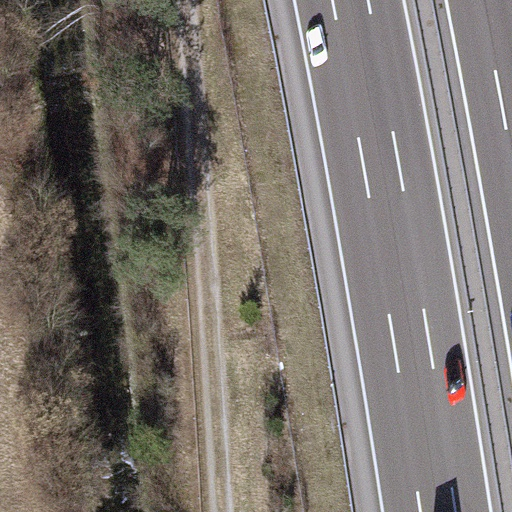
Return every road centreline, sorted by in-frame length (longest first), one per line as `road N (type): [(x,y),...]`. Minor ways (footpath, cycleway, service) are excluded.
road 1 (motorway): [(350,0),(438,511)]
road 2 (track): [(223,511),(186,0)]
